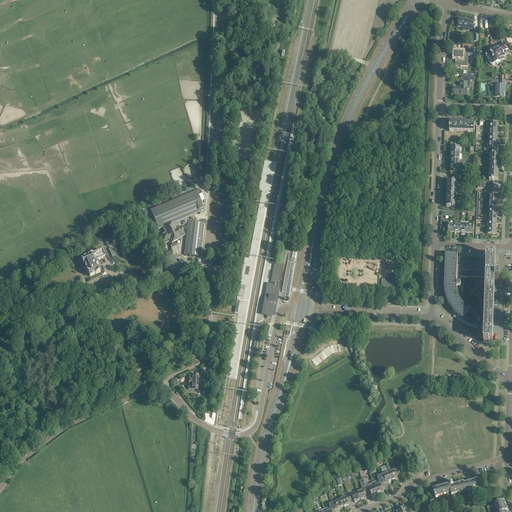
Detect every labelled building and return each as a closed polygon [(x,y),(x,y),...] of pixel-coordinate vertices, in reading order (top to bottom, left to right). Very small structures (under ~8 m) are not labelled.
[(469,30),(474,31),(475,27),(473,26),(474,23),(468,22),(468,21),(464,20),(464,21),(458,20),(457,23),(458,23),(458,27),(462,28),(462,29),(463,30),(468,31),(469,30)] [(487,52),(487,53),(488,56),(489,56),(491,60),(491,61),(491,62),(491,63),(492,64),(496,63),(497,64),(498,63),(498,62),(500,62),(499,61),(504,59),(504,57),(504,56),(504,55),(504,54),(507,53),(506,51),(509,50),(507,45),(508,45),(507,42),(503,43),(502,43),(503,47),(500,47),(500,46),(490,49),(490,51),(487,52)] [(467,66),(467,60),(468,53),(464,53),(464,52),(455,52),(454,58),(455,58),(455,66),(460,66),(460,67),(462,67),(462,66),(467,66)] [(451,89),(451,93),(453,93),(453,95),(453,96),(457,96),(457,95),(467,95),(467,88),(470,88),(470,80),(468,80),(462,80),(461,80),(461,83),(461,87),(457,87),(456,87),(456,86),(455,86),(455,87),(453,87),(453,89),(451,89)] [(495,97),(500,97),(504,97),(505,87),(506,80),(496,80),(496,85),(495,85),(495,97)] [(475,128),(475,124),(475,123),(474,123),(450,122),(449,127),(449,129),(449,131),(450,131),(474,132),(475,130),(475,128)] [(497,146),(497,143),(489,143),(488,149),(484,149),(484,153),(494,154),(494,149),(497,149),(498,149),(499,148),(499,146),(498,146),(497,146)] [(490,155),(490,166),(489,180),(492,180),(492,181),(493,181),(499,181),(499,180),(498,180),(499,174),(499,156),(494,155),(493,155),(490,155)] [(453,182),(451,182),(447,182),(448,182),(447,207),(446,207),(452,207),(453,208),(453,207),(456,207),(457,182),(454,182),(453,182)] [(178,228),(176,226),(188,221),(186,218),(199,212),(200,214),(203,213),(204,212),(204,209),(201,201),(196,190),(147,212),(155,231),(158,230),(162,228),(164,234),(161,235),(164,244),(170,242),(171,244),(180,240),(179,238),(185,236),(181,227),(178,228)] [(489,202),(497,203),(498,203),(498,202),(498,199),(498,198),(498,196),(493,196),(493,192),(486,192),(486,195),(489,196),(489,202)] [(203,223),(188,221),(184,255),(199,257),(203,223)] [(452,233),(454,233),(455,224),(449,224),(449,222),(445,222),(444,229),(448,230),(448,233),(452,233)] [(116,241),(113,235),(104,239),(107,245),(116,241)] [(87,271),(89,277),(95,274),(101,272),(99,267),(98,265),(97,263),(99,262),(98,260),(105,257),(102,251),(100,251),(99,251),(100,252),(93,255),(93,254),(88,256),(88,257),(78,261),(82,269),(86,268),(87,270),(87,271)] [(445,254),(444,283),(444,286),(444,288),(445,291),(445,293),(446,295),(446,298),(447,300),(448,302),(449,304),(450,306),(451,308),(453,310),(456,313),(455,314),(454,314),(457,317),(459,319),(461,320),(463,321),(465,323),(468,324),(470,325),(472,326),(475,326),(477,327),(478,313),(477,312),(475,312),(474,311),(472,310),(471,309),(469,308),(468,307),(467,306),(465,305),(464,304),(463,302),(462,301),(461,300),(460,298),(459,296),(459,295),(458,293),(458,291),(457,290),(457,288),(457,286),(460,286),(461,286),(461,282),(460,281),(457,281),(457,276),(486,278),(483,342),(492,343),(494,314),(497,314),(497,310),(497,307),(494,306),(494,293),(497,293),(498,285),(496,285),(497,282),(499,282),(499,281),(499,278),(499,277),(498,274),(498,273),(498,272),(498,271),(498,264),(495,263),(496,256),(487,256),(486,263),(486,262),(485,262),(484,262),(483,262),(483,263),(481,263),(481,262),(480,262),(479,262),(478,262),(478,263),(475,263),(475,262),(474,261),(474,262),(473,262),(473,263),(470,263),(470,262),(470,261),(469,261),(468,261),(468,262),(465,262),(465,261),(464,261),(463,261),(463,262),(457,262),(458,255),(445,254)] [(178,272),(177,271),(175,261),(169,262),(172,273),(178,272)] [(274,264),(271,280),(281,282),(284,266),(274,264)] [(270,288),(271,284),(271,280),(242,275),(241,280),(244,281),(244,284),(260,286),(266,288),(270,288)] [(382,285),(381,291),(399,292),(400,280),(385,279),(385,285),(382,285)] [(277,285),(280,286),(281,282),(271,280),(271,284),(270,288),(266,288),(263,305),(267,305),(266,310),(265,316),(266,316),(266,319),(269,319),(270,317),(271,317),(274,301),(275,301),(276,299),(275,298),(277,285)] [(10,287),(4,289),(6,293),(12,291),(16,290),(14,284),(10,286),(10,287)] [(189,382),(188,390),(198,390),(197,391),(198,392),(200,392),(201,391),(201,390),(201,386),(204,386),(204,383),(198,383),(189,382)] [(391,481),(392,480),(389,472),(386,466),(381,468),(383,474),(380,475),(385,487),(387,485),(386,482),(388,482),(388,483),(389,483),(391,482),(391,481)] [(389,472),(392,480),(398,478),(397,477),(401,476),(397,466),(393,467),(394,470),(389,472)] [(378,481),(373,482),(377,493),(383,491),(382,488),(385,487),(380,475),(377,477),(378,481)] [(481,487),(479,478),(453,485),(452,484),(453,484),(452,481),(450,482),(450,483),(448,483),(448,484),(433,489),(435,498),(436,498),(435,497),(451,493),(453,499),(450,500),(451,503),(452,503),(454,502),(456,502),(458,501),(459,501),(459,498),(457,498),(455,494),(481,487)] [(365,486),(368,493),(370,492),(372,496),(377,493),(373,482),(365,486)] [(365,495),(368,493),(365,486),(361,487),(362,490),(357,492),(360,500),(366,498),(365,495)] [(355,502),(360,500),(357,492),(349,495),(351,501),(354,500),(355,502)] [(348,502),(351,501),(349,495),(340,499),(343,507),(349,504),(348,502)] [(343,507),(340,499),(332,502),(335,511),(338,511),(339,511),(338,509),(343,507)] [(507,511),(507,510),(503,500),(495,504),(498,511),(507,511)] [(335,511),(332,502),(329,503),(330,507),(325,509),(325,511),(335,511)]
